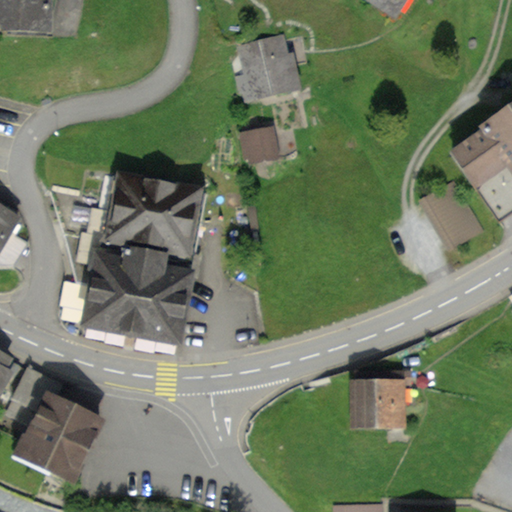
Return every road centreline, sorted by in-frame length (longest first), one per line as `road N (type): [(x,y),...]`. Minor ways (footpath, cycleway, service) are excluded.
road 1 (residential): [(31,342),(46,250),(22,172),(29,142),(57,116),(119,104),(158,86),(177,58),(182,0)]
road 2 (track): [(505,0),(491,62),(407,183),(413,230),(451,301)]
road 3 (primary): [(207,377),(352,343),(511,265)]
road 4 (primary): [(31,342),(103,369),(207,377)]
road 5 (residential): [(278,511),(234,466),(207,377)]
